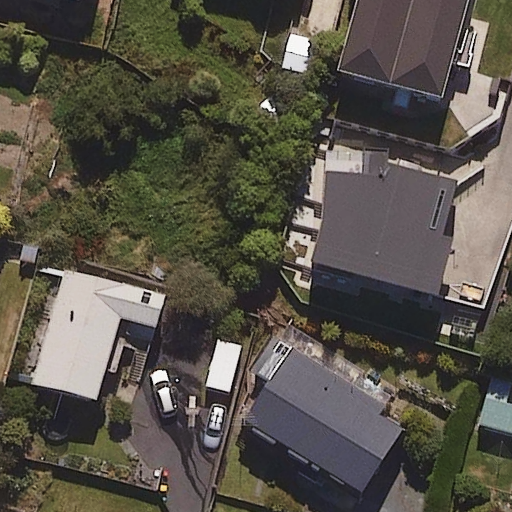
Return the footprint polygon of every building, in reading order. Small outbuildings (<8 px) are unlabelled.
[(392,87),(388,101),(409,106),(413,90),(439,97),(466,0),(353,0),(334,70),(392,87)] [(367,159),(331,150),(303,258),(433,292),(448,233),(439,231),(455,169),(370,147),(367,159)] [(162,293),(61,267),(32,382),(95,398),(116,316),(154,325),(162,293)] [(239,343),(215,339),(205,386),(229,391),(239,343)] [(357,501),(400,435),(380,422),(383,417),(278,349),(232,420),(357,501)] [(509,384),(489,379),(478,425),(511,432),(511,403),(504,402),(509,384)]
